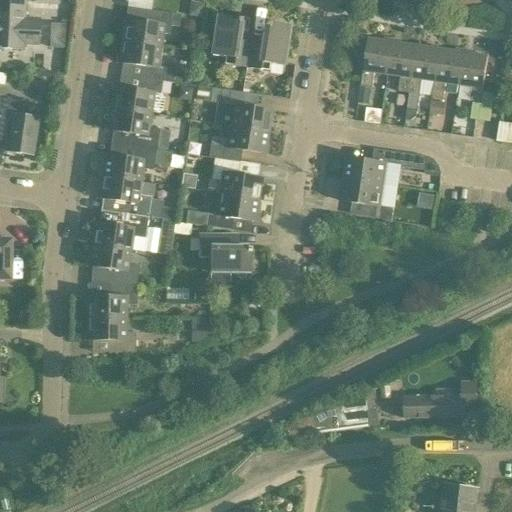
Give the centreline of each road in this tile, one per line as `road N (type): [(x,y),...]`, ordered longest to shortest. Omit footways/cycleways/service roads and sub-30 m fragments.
road 1 (unclassified): [(511,443),(445,441),(315,461),(208,511)]
road 2 (residential): [(0,455),(36,444),(46,432),(60,197)]
road 3 (residential): [(60,197),(92,0)]
road 4 (residential): [(292,261),(307,127)]
road 5 (residential): [(439,143),(307,127)]
road 6 (residential): [(307,127),(329,0)]
